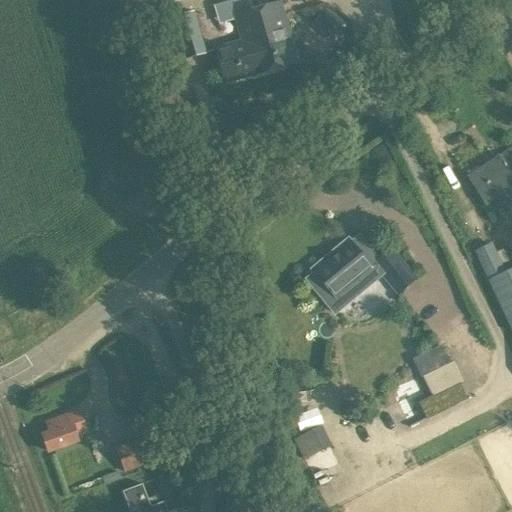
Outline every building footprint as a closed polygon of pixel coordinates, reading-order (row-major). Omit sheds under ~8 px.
[(299,62),(281,1),(234,15),(243,45),(219,52),(228,81),(254,73),(254,75),(299,62)] [(205,53),(193,13),(171,20),(183,60),(205,53)] [(510,210),(511,208),(511,149),(486,162),(488,165),(484,166),(490,177),(493,176),(510,210)] [(311,269),(314,272),(305,279),(333,314),(380,274),(373,266),(379,260),(360,237),(350,245),(346,240),(333,251),(337,255),(330,261),(326,257),(311,269)] [(476,251),(511,324),(511,269),(508,272),(494,243),(476,251)] [(415,277),(392,250),(379,260),(373,266),(380,274),(396,293),(415,277)] [(445,343),(411,359),(420,378),(454,362),(445,343)] [(80,441),(77,433),(87,430),(80,410),(48,423),(51,431),(42,434),(48,452),(80,441)] [(416,441),(449,427),(443,413),(410,426),(416,441)] [(293,439),(303,461),(332,447),(321,426),(293,439)] [(117,452),(104,458),(113,476),(144,461),(132,436),(113,445),(117,452)] [(142,484),(122,492),(129,511),(165,511),(162,502),(150,506),(142,484)]
